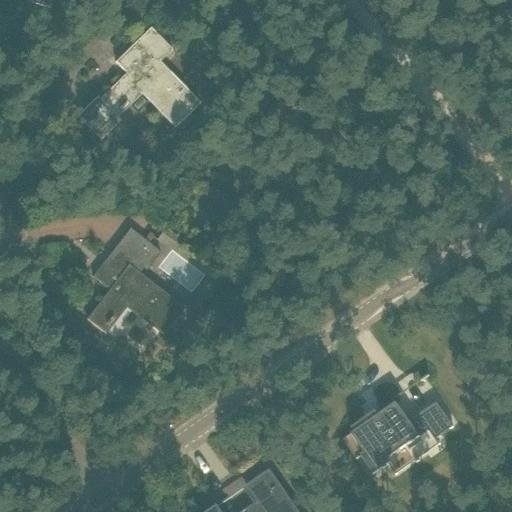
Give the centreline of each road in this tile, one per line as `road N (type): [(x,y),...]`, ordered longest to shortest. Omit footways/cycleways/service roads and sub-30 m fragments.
road 1 (unclassified): [(105,493),(511,216)]
road 2 (track): [(511,205),(345,0)]
road 3 (unclassified): [(105,493),(0,356)]
